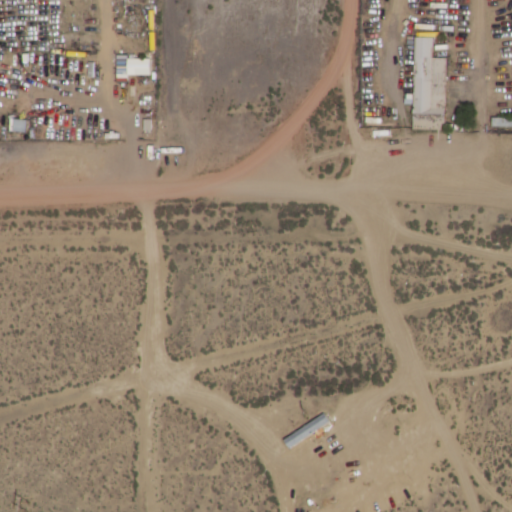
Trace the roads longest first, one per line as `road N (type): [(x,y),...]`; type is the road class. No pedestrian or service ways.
road 1 (residential): [(152,374),(511,280)]
road 2 (residential): [(473,511),(386,314),(361,216)]
road 3 (residential): [(146,193),(233,172),(278,137),(335,57),(347,0)]
road 4 (residential): [(343,193),(146,193)]
road 5 (track): [(343,193),(361,216),(406,237),(511,258)]
road 6 (track): [(511,163),(343,193)]
road 7 (track): [(0,413),(152,374)]
road 8 (residential): [(0,196),(146,193)]
